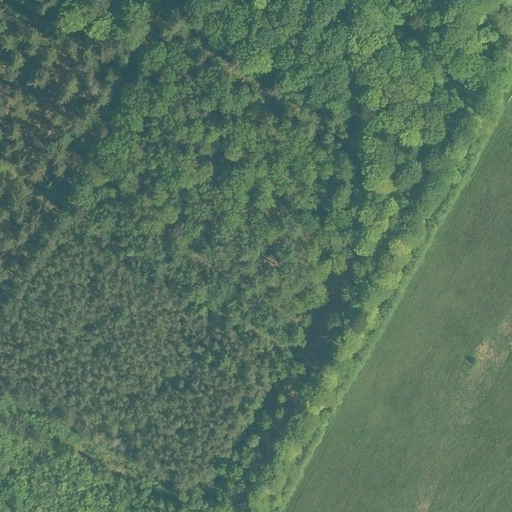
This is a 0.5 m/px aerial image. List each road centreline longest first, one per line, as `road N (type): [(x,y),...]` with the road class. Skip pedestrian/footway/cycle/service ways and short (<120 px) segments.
road 1 (track): [(0,166),(293,348),(356,243),(355,139)]
road 2 (track): [(0,301),(160,14)]
road 3 (track): [(198,505),(0,393)]
road 4 (track): [(511,99),(421,34),(400,0)]
